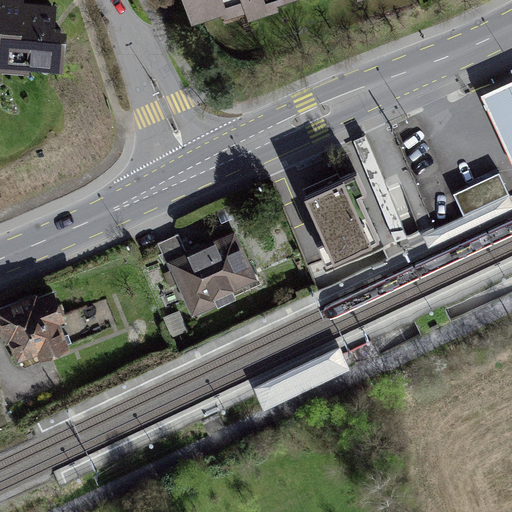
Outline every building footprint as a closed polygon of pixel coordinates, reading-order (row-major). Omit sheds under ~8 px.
[(0,0),(0,59),(5,60),(4,71),(59,73),(61,8),(31,7),(18,6),(18,0),(0,0)] [(195,0),(199,10),(225,0),(247,0),(248,2),(253,0),(195,0)] [(511,81),(483,95),(511,160),(511,81)] [(454,193),(463,214),(509,193),(499,173),(454,193)] [(351,176),(305,196),(333,259),(379,239),(351,176)] [(429,247),(511,209),(511,198),(510,195),(429,231),(423,234),(429,247)] [(229,235),(171,262),(193,311),(252,283),(229,235)] [(52,289),(0,309),(0,317),(7,333),(18,362),(73,340),(52,289)]
